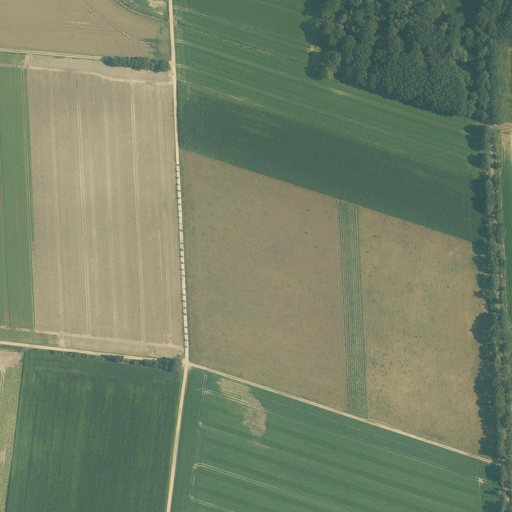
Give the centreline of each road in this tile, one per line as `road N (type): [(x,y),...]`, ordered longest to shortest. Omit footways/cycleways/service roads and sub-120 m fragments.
road 1 (track): [(0,342),(187,363),(509,467)]
road 2 (track): [(485,0),(511,511)]
road 3 (track): [(173,65),(187,363),(168,511)]
road 4 (track): [(173,65),(0,50)]
